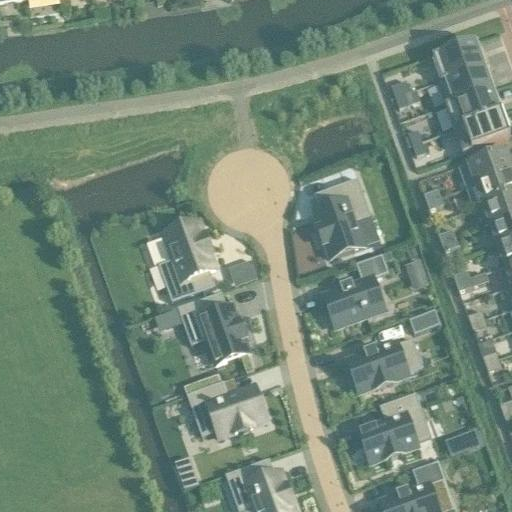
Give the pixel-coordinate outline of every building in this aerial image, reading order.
[(432,61),(440,85),(441,86),(484,70),(475,46),(432,61)] [(440,85),(436,87),(445,111),(492,94),(484,70),(441,86),(440,85)] [(395,102),(405,99),(410,97),(406,86),(391,91),(395,102)] [(492,94),(445,111),(453,135),(501,118),(492,94)] [(409,110),(405,99),(395,102),(399,114),(409,110)] [(501,118),(453,135),(462,160),(510,143),(501,118)] [(418,135),(408,139),(412,150),(422,146),(418,135)] [(426,158),(422,146),(412,150),(416,161),(426,158)] [(511,176),(511,172),(506,155),(459,172),(466,193),(476,189),(511,176)] [(511,199),(511,176),(476,189),(483,210),(511,199)] [(358,183),(314,199),(319,214),(314,216),(319,232),(318,232),(324,249),(325,249),(331,264),(365,252),(356,227),(371,221),(358,183)] [(441,202),(438,194),(424,199),(427,207),(441,202)] [(511,222),(511,199),(483,210),(490,230),(511,222)] [(444,210),(441,202),(427,207),(430,215),(444,210)] [(511,245),(511,222),(490,230),(498,250),(511,245)] [(174,264),(158,270),(172,307),(216,291),(210,276),(216,274),(210,259),(211,258),(205,241),(204,242),(199,227),(165,239),(174,264)] [(455,242),(452,234),(438,240),(441,247),(455,242)] [(458,251),(455,242),(441,247),(444,256),(458,251)] [(511,268),(511,245),(498,250),(505,271),(511,268)] [(391,257),(382,260),(384,267),(393,264),(391,257)] [(362,286),(323,300),(335,334),(385,316),(374,283),(389,278),(384,267),(382,260),(356,269),(362,286)] [(470,283),(467,275),(453,280),(456,288),(470,283)] [(473,291),(470,283),(456,288),(459,296),(473,291)] [(222,297),(178,313),(191,351),(207,345),(216,370),(250,358),(244,343),(246,343),(239,326),(238,326),(233,311),(227,313),(222,297)] [(435,315),(409,324),(414,339),(440,330),(435,315)] [(485,324),(482,316),(468,321),(470,329),(485,324)] [(488,332),(485,324),(470,329),(473,337),(488,332)] [(397,347),(347,365),(359,399),(374,393),(374,395),(394,388),(393,386),(409,381),(408,378),(423,373),(413,344),(397,349),(397,347)] [(499,364),(496,356),(482,361),(485,369),(499,364)] [(502,373),(499,364),(485,369),(488,378),(502,373)] [(219,379),(184,391),(187,400),(222,387),(219,379)] [(222,387),(187,400),(202,442),(217,436),(220,443),(235,437),(235,438),(252,432),(252,431),(267,426),(255,392),(228,401),(223,387),(222,387)] [(385,426),(359,435),(371,469),(386,464),(386,465),(403,459),(403,458),(418,452),(416,446),(431,440),(416,398),(380,411),(385,426)] [(511,414),(511,405),(500,410),(502,418),(511,414)] [(511,423),(511,414),(502,418),(505,426),(511,423)] [(269,464),(225,479),(237,511),(253,511),(254,511),(292,511),(292,509),(293,509),(287,492),(286,493),(280,477),(275,479),(269,464)] [(418,492),(380,506),(381,511),(454,511),(438,466),(412,475),(418,492)] [(194,476),(179,481),(183,495),(198,489),(194,476)]
